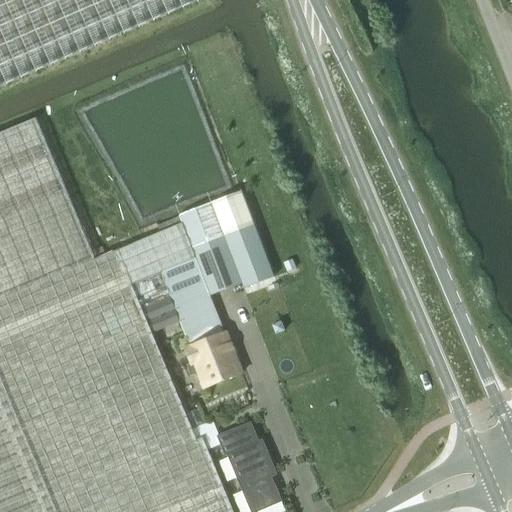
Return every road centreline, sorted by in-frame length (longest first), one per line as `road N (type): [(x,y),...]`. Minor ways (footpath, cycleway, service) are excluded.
road 1 (tertiary): [(299,0),(317,66),(478,453)]
road 2 (tertiary): [(511,436),(337,46),(304,0)]
